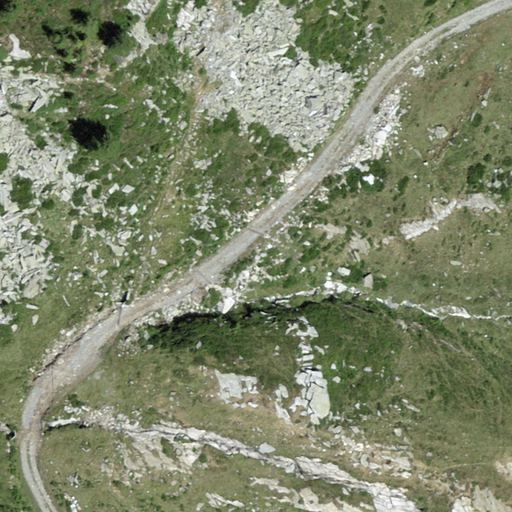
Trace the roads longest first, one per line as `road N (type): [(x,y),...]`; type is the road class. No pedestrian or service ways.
road 1 (track): [(511,2),(410,53),(312,182),(252,239),(187,291),(126,319)]
road 2 (track): [(126,319),(81,344),(43,384),(23,426),(48,511)]
